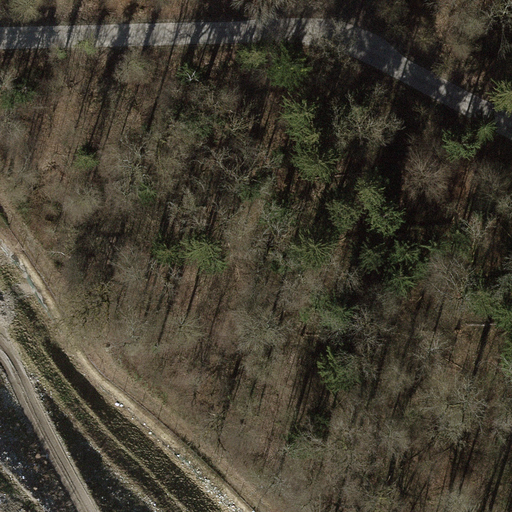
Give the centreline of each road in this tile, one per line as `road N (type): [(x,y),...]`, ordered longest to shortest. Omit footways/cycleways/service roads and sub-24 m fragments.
road 1 (unclassified): [(511,127),(357,44),(314,31),(0,35)]
road 2 (track): [(267,511),(139,392),(0,200)]
